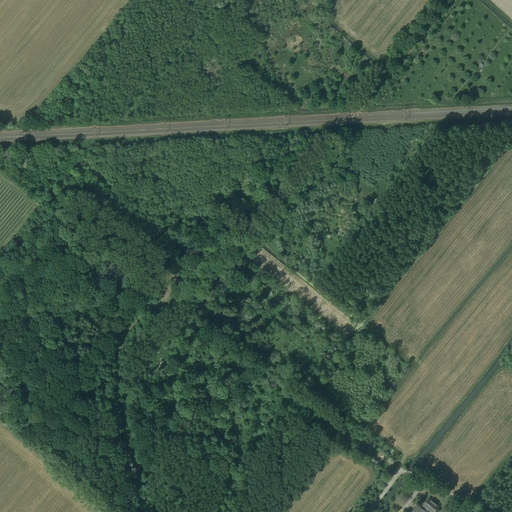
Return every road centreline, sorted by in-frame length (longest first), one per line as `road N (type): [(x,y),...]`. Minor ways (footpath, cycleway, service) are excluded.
road 1 (track): [(153,511),(107,404),(120,344),(216,248),(263,231),(349,128)]
road 2 (track): [(170,296),(114,291),(86,272),(52,233),(44,200)]
road 3 (unclassified): [(366,511),(399,471),(485,511)]
road 4 (track): [(362,108),(452,0)]
